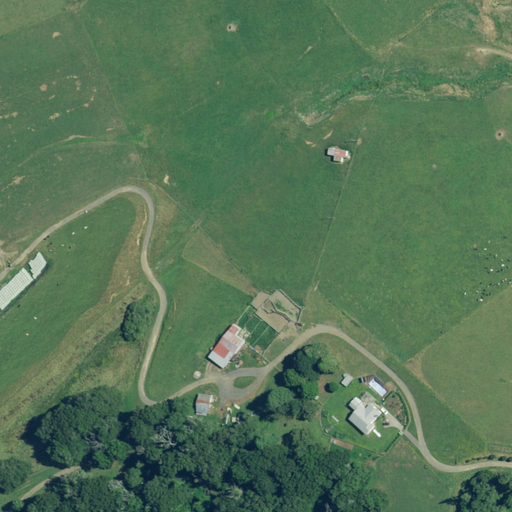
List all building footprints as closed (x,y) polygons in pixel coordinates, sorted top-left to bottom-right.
[(330,156),(337,157),(337,161),(345,162),(345,157),(352,158),(353,149),(331,147),(330,156)] [(225,369),(247,342),(239,335),(243,329),(236,324),(210,357),(225,369)] [(354,379),(350,375),(344,382),(349,386),(354,379)] [(367,399),(375,390),(368,384),(360,393),(367,399)] [(199,412),(210,413),(211,404),(213,405),(214,397),(201,395),(199,412)] [(364,403),(358,398),(352,405),(359,411),(352,419),(369,434),(376,426),(373,423),(383,413),(373,404),(369,408),(364,403)] [(251,410),(238,401),(234,406),(248,415),(251,410)]
